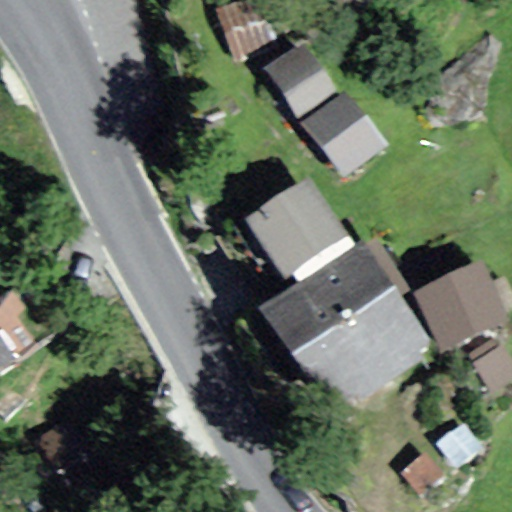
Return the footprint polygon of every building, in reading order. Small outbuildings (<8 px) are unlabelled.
[(332,107),(301,63),(263,89),(294,133),(332,107)] [(385,161),(345,116),(308,149),(348,194),(385,161)] [(336,258),(303,208),(247,244),(280,294),(336,258)] [(418,363),(359,270),(255,336),(315,429),(418,363)] [(476,285),(415,313),(440,367),(501,339),(476,285)] [(77,416),(44,440),(63,466),(96,442),(77,416)]
